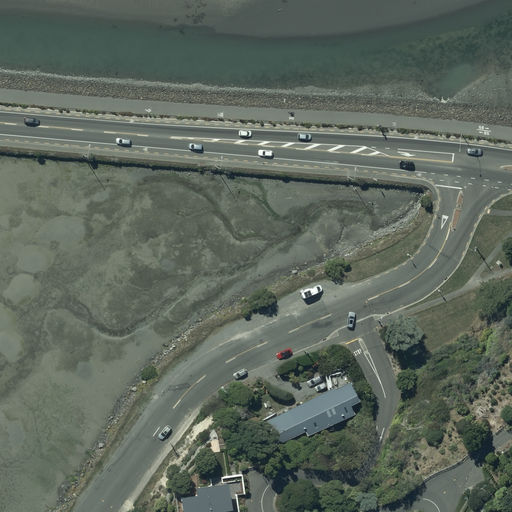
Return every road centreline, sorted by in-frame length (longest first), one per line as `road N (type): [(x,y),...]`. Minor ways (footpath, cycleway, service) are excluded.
road 1 (secondary): [(465,163),(0,123)]
road 2 (tertiary): [(93,511),(207,374),(345,309)]
road 3 (residential): [(263,511),(271,483),(344,477),(362,468),(376,446),(383,389),(345,309)]
road 4 (tertiary): [(345,309),(432,264),(452,229),(465,163)]
